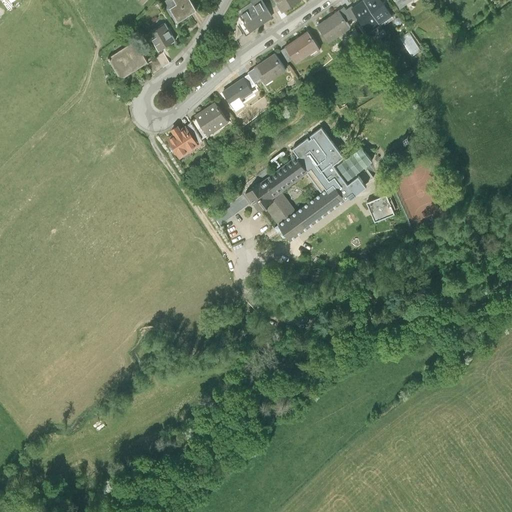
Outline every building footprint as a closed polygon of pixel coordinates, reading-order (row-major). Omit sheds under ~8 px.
[(198,8),(193,0),(175,0),(177,3),(171,7),(180,20),(198,8)] [(266,4),(262,0),(250,0),(253,4),(240,13),(245,20),(252,30),(273,16),(272,14),(266,4)] [(277,12),(282,8),(276,0),(268,0),(270,1),(277,12)] [(298,0),(276,0),(282,8),(284,11),(298,0)] [(368,29),(380,20),(365,0),(358,0),(351,5),(358,15),(368,29)] [(365,0),(380,20),(382,23),(393,15),(382,0),(365,0)] [(272,14),(277,12),(270,1),(266,4),(272,14)] [(358,15),(351,5),(350,4),(346,8),(351,15),(353,18),(358,15)] [(339,8),(346,19),(351,15),(346,8),(344,5),(339,8)] [(339,8),(338,7),(316,22),(328,40),(350,25),(346,19),(339,8)] [(246,34),(252,30),(245,20),(239,24),(246,34)] [(177,38),(166,22),(149,33),(160,50),(177,38)] [(230,30),(236,39),(243,35),(237,25),(230,30)] [(318,45),(307,28),(284,44),(285,45),(292,56),(295,60),(318,45)] [(410,31),(401,36),(412,54),(421,48),(410,31)] [(150,59),(137,38),(109,56),(122,77),(150,59)] [(292,56),(285,45),(281,48),(288,59),(292,56)] [(286,68),(274,51),(253,65),(254,66),(261,76),(264,82),(286,68)] [(163,53),(157,57),(164,67),(170,62),(163,53)] [(146,65),(154,74),(164,67),(157,57),(146,65)] [(255,80),(261,76),(254,66),(248,70),(249,71),(255,80)] [(255,80),(249,71),(243,75),(250,86),(256,83),(255,80)] [(250,86),(243,75),(221,90),(232,107),(237,103),(236,101),(252,90),(250,86)] [(228,119),(215,100),(193,114),(195,116),(206,134),(228,119)] [(206,134),(195,116),(189,120),(189,121),(200,138),(206,134)] [(189,121),(185,124),(196,142),(201,139),(200,138),(189,121)] [(196,142),(185,124),(179,128),(176,123),(169,129),(172,132),(164,137),(177,157),(198,144),(196,142)] [(298,155),(297,155),(261,183),(260,182),(246,193),(252,202),(260,212),(266,206),(280,223),(279,225),(274,228),(276,231),(278,233),(282,229),(281,232),(284,235),(287,235),(291,240),(350,195),(351,197),(356,194),(355,192),(356,191),(366,183),(357,172),(365,166),(373,160),(362,146),(346,158),(322,126),(293,148),(298,155)] [(374,177),(365,166),(357,172),(366,183),(374,177)] [(367,186),(366,183),(356,191),(355,192),(356,194),(357,193),(367,186)] [(246,193),(226,208),(214,217),(219,226),(252,202),(246,193)] [(387,194),(367,202),(375,222),(395,214),(393,210),(396,209),(391,197),(388,198),(387,194)]
